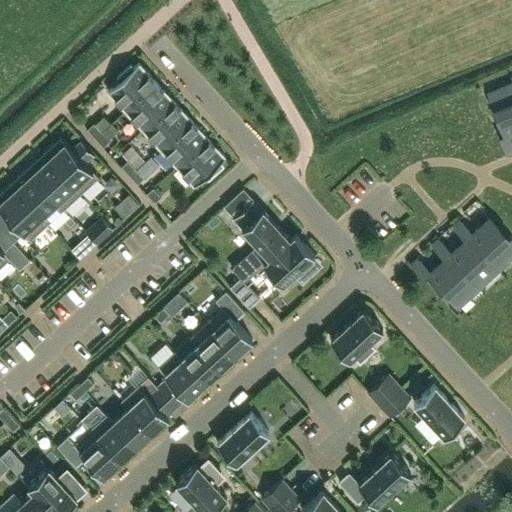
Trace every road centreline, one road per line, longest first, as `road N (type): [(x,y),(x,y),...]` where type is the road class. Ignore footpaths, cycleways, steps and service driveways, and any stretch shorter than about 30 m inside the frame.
road 1 (residential): [(364,268),(156,43)]
road 2 (residential): [(511,429),(364,268)]
road 3 (residential): [(271,353),(117,497)]
road 4 (residential): [(364,268),(271,353)]
